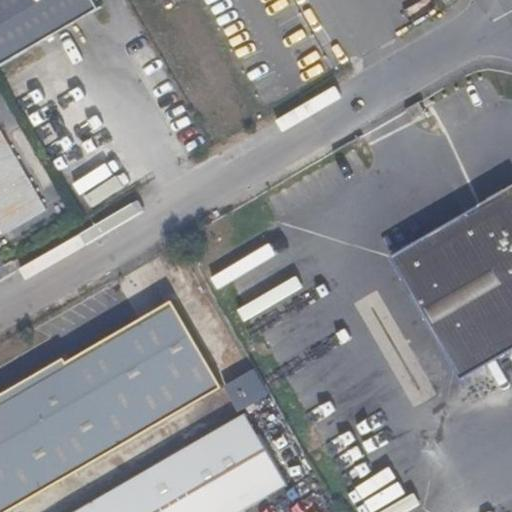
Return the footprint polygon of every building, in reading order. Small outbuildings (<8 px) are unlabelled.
[(0,0),(0,66),(101,8),(95,0),(0,0)] [(0,202),(29,186),(0,136),(0,202)] [(511,185),(391,256),(461,378),(511,348),(511,185)] [(0,398),(0,511),(15,511),(224,388),(173,302),(68,364),(65,360),(0,398)] [(244,511),(288,487),(246,414),(76,511),(244,511)]
